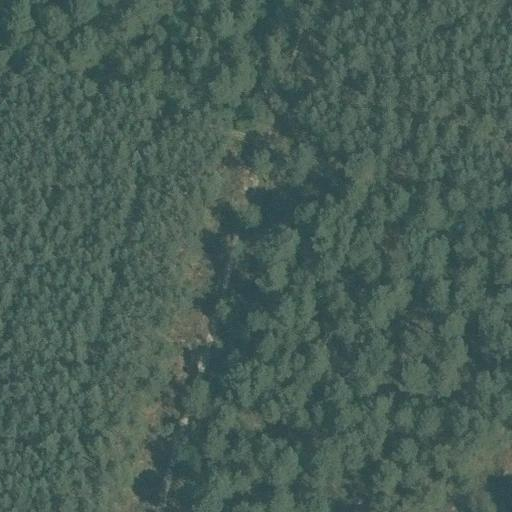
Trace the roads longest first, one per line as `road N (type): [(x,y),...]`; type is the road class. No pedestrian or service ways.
road 1 (track): [(151,511),(261,151)]
road 2 (track): [(0,67),(261,151)]
road 3 (track): [(261,151),(511,228)]
road 4 (track): [(261,151),(307,0)]
